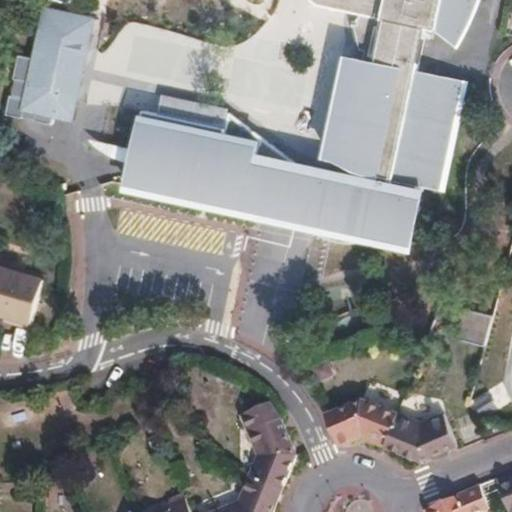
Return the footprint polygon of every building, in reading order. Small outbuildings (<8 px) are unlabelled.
[(326,202),(416,217),(421,205),(392,199),(397,178),(443,188),(456,125),(466,81),(420,71),(430,27),(464,34),(470,0),(315,0),(317,1),(328,4),(359,11),(358,20),(351,19),(364,48),(362,58),(351,55),(328,163),(375,174),(372,185),(291,168),(291,162),(230,112),(227,127),(144,109),(130,170),(239,188),(326,202)] [(42,43),(51,3),(43,1),(35,42),(42,43)] [(21,112),(21,110),(22,104),(38,107),(38,113),(39,115),(50,117),(51,110),(70,113),(91,11),(51,3),(42,43),(35,42),(33,51),(17,48),(12,72),(14,73),(11,89),(9,88),(4,109),(21,112)] [(22,104),(21,110),(38,113),(38,107),(22,104)] [(130,170),(129,175),(204,187),(301,203),(413,222),(416,217),(326,202),(239,188),(130,170)] [(204,187),(129,175),(127,184),(198,199),(198,197),(280,219),(282,212),(314,219),(311,230),(319,236),(330,240),(347,243),(361,244),(362,235),(402,243),(413,222),(301,203),(204,187)] [(0,266),(0,312),(6,314),(6,319),(32,327),(45,280),(0,266)] [(482,348),(490,317),(461,308),(452,339),(482,348)] [(361,435),(388,446),(401,413),(362,398),(327,412),(341,441),(348,439),(357,435),(361,435)] [(401,413),(388,446),(423,460),(461,444),(446,412),(423,422),(401,413)] [(250,476),(281,489),(295,454),(280,418),(248,432),(258,455),(250,476)] [(206,511),(271,511),(281,489),(250,476),(241,499),(206,511)] [(511,511),(511,485),(500,491),(508,511),(511,511)] [(481,511),(479,506),(486,504),(480,488),(428,511),(481,511)] [(171,511),(193,511),(186,496),(170,503),(173,511),(171,511)]
